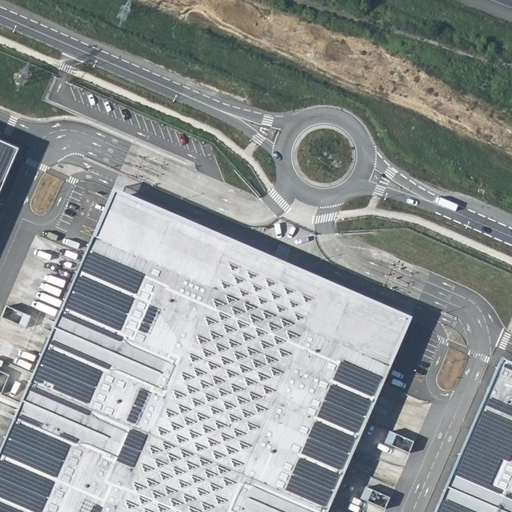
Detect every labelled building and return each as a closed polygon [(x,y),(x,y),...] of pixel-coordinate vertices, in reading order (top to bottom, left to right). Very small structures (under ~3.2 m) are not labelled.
[(0,184),(14,153),(0,146),(0,184)] [(389,365),(409,319),(339,289),(217,236),(112,191),(92,237),(53,328),(20,402),(17,410),(0,448),(0,511),(325,511),(333,493),(353,447),(362,429),(381,383),(389,365)] [(25,327),(30,315),(6,305),(1,316),(25,327)] [(511,511),(511,368),(498,362),(433,511),(511,511)] [(383,441),(407,451),(411,440),(388,430),(383,441)] [(359,497),(382,507),(387,495),(364,485),(359,497)]
